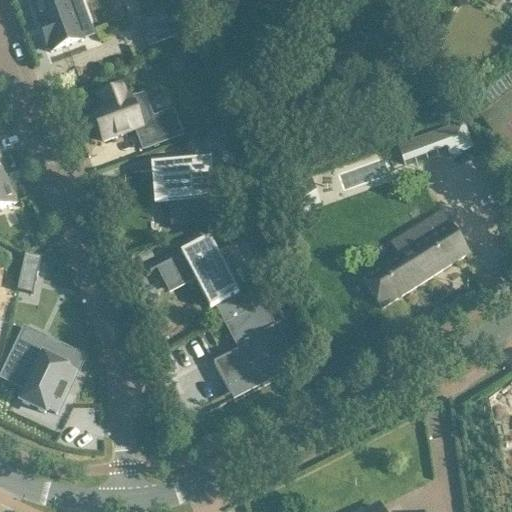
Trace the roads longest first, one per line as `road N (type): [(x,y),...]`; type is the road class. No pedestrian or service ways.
road 1 (residential): [(0,48),(118,374),(128,502)]
road 2 (tertiary): [(511,316),(401,384),(221,473),(128,502)]
road 3 (tertiary): [(128,502),(45,495),(0,472)]
